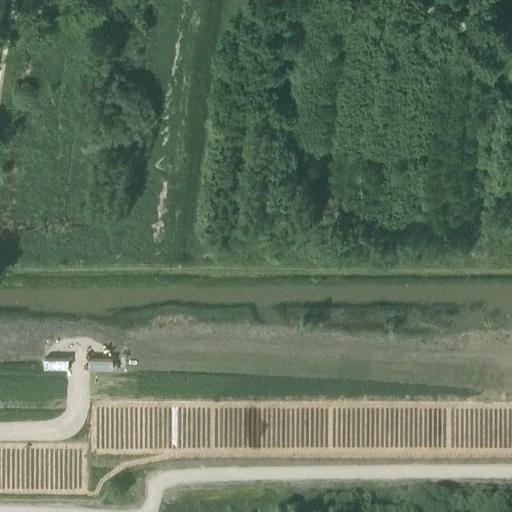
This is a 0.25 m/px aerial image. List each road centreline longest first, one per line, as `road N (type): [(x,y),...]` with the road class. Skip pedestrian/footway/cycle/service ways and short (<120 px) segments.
road 1 (track): [(511,470),(182,474),(160,483),(143,511)]
road 2 (track): [(0,434),(68,432),(79,410),(82,366)]
road 3 (track): [(511,54),(404,0)]
